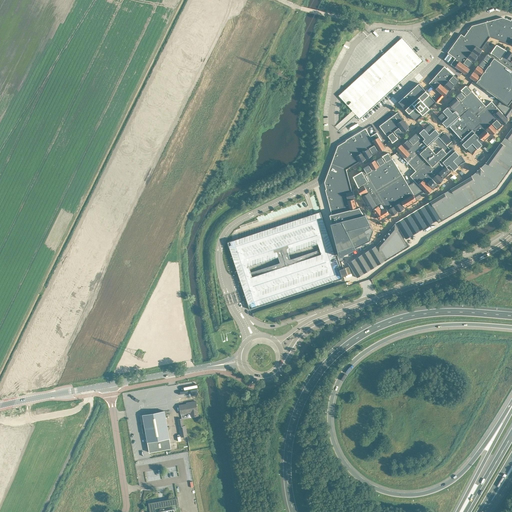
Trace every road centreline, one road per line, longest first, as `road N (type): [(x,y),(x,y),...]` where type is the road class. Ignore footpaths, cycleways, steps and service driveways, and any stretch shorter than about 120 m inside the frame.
road 1 (motorway): [(511,407),(452,481),(406,495),(352,472),(329,421),(340,378),(374,346),(424,327),(511,327)]
road 2 (motorway): [(511,316),(419,314),(383,324),(339,351),(307,387),(292,425),(286,469),(293,511)]
road 3 (tertiary): [(281,361),(308,329),(511,238)]
road 4 (tertiary): [(511,230),(465,260),(313,318),(275,341)]
road 5 (unclassified): [(324,14),(415,27),(473,0)]
road 6 (unclassified): [(109,384),(124,511)]
